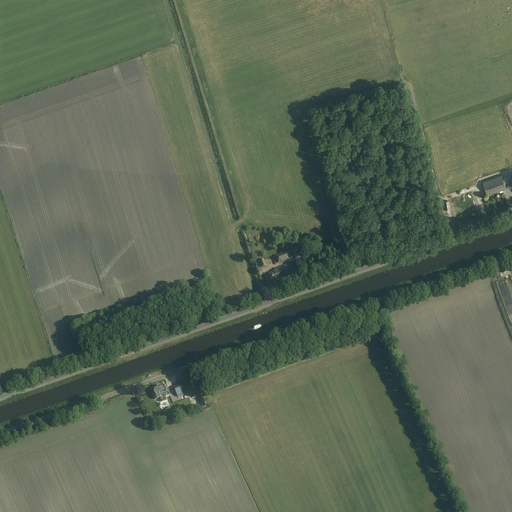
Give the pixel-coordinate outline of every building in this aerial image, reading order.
[(506,189),(502,175),(483,182),(488,195),(506,189)] [(305,253),(302,246),(292,249),(294,256),(305,253)] [(291,259),(288,251),(275,256),(278,264),(291,259)] [(266,267),(264,259),(259,261),(261,267),(258,269),(260,272),(263,271),(262,268),(266,267)] [(290,278),(286,265),(274,270),(275,271),(269,273),(272,283),(278,281),(279,281),(281,280),(282,281),(290,278)] [(187,393),(183,384),(174,388),(178,397),(187,393)] [(152,390),(155,399),(160,398),(160,397),(164,395),(164,396),(169,394),(166,385),(160,387),(157,388),(152,390)] [(198,400),(202,408),(209,405),(205,397),(198,400)] [(164,408),(152,404),(150,412),(162,415),(164,408)]
